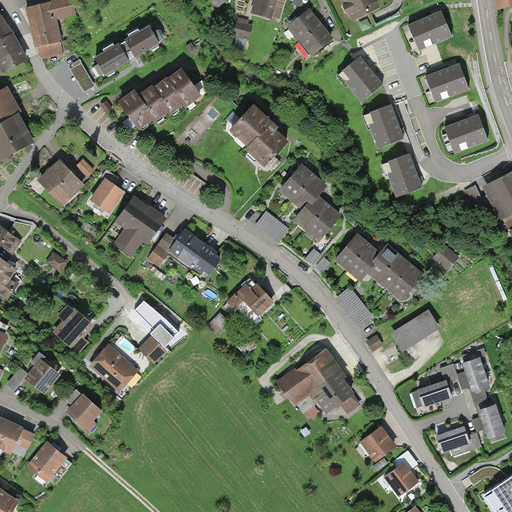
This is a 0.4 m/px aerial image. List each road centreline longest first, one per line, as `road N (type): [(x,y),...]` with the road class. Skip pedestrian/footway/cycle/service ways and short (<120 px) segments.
road 1 (residential): [(66,108),(174,195),(305,278),(459,511)]
road 2 (residential): [(511,152),(457,173),(434,163),(389,39)]
road 3 (residential): [(137,325),(118,287),(28,216),(0,211)]
road 4 (residential): [(6,0),(45,83),(66,108)]
road 5 (tertiary): [(483,0),(511,120)]
